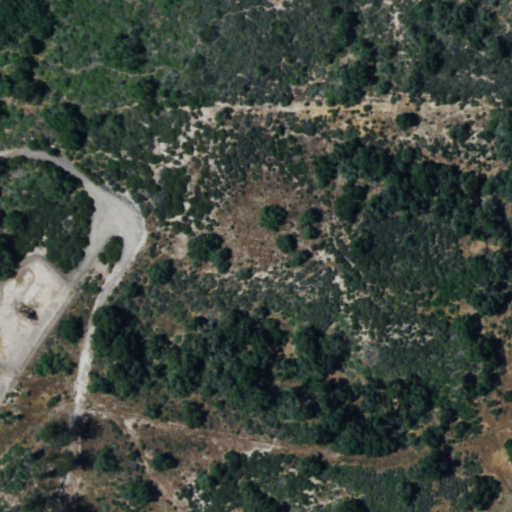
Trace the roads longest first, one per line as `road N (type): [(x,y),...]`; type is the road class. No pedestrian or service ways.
road 1 (residential): [(48,511),(80,422),(93,318),(138,248),(141,223),(132,206),(52,156),(0,158)]
road 2 (residential): [(0,383),(76,274),(92,236),(90,205),(65,162)]
